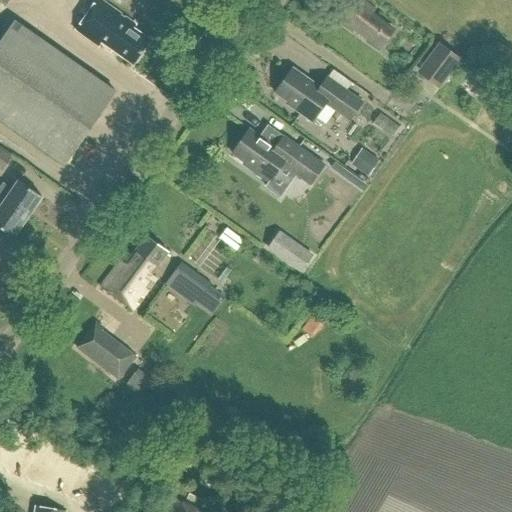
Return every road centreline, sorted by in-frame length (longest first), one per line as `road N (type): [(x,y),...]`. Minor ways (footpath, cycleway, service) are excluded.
road 1 (tertiary): [(0,359),(252,0)]
road 2 (unknown): [(177,105),(18,2)]
